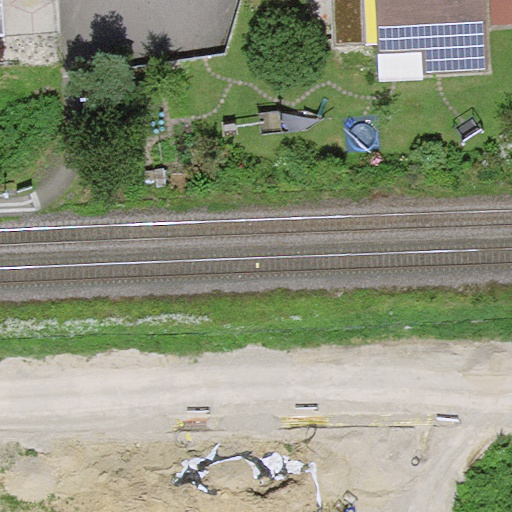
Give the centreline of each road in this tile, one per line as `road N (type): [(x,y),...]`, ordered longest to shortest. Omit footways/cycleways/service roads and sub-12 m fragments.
road 1 (residential): [(0,390),(407,384)]
road 2 (residential): [(407,384),(402,511)]
